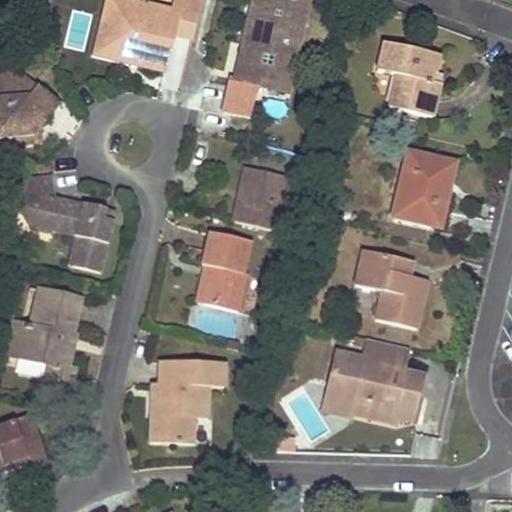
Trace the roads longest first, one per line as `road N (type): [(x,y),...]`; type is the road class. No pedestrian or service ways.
road 1 (residential): [(44,511),(83,480),(95,451),(158,170)]
road 2 (residential): [(511,450),(459,476),(268,471)]
road 3 (residential): [(511,228),(479,375),(486,412),(511,447)]
road 4 (residential): [(158,170),(168,145),(159,121),(136,107),(110,112),(93,132),(99,169),(122,183),(148,178)]
